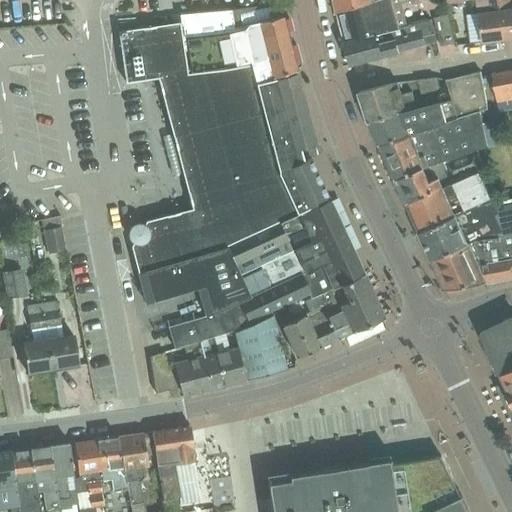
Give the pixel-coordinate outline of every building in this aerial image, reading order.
[(338,12),(376,1),(376,0),(335,0),(337,12),(338,12)] [(338,12),(345,42),(400,29),(407,27),(402,5),(418,0),(417,0),(379,0),(376,1),(338,12)] [(483,42),(504,40),(498,0),(456,0),(457,0),(458,0),(487,0),(489,13),(479,14),(483,42)] [(498,0),(504,40),(511,38),(511,7),(511,0),(498,0)] [(230,11),(180,15),(181,23),(189,72),(227,68),(251,63),(262,60),(267,80),(273,78),(288,73),(296,71),(282,17),(278,18),(276,7),(239,10),(241,27),(233,29),(230,11)] [(469,44),(479,43),(477,12),(466,13),(469,44)] [(455,43),(450,24),(448,16),(434,20),(441,47),(455,43)] [(437,41),(432,22),(407,27),(400,29),(345,42),(352,66),(425,46),(425,44),(437,41)] [(181,23),(118,32),(126,83),(158,78),(193,209),(177,213),(146,221),(144,225),(141,224),(137,224),(134,225),(131,227),(129,230),(128,234),(129,237),(131,240),(134,243),(131,246),(138,273),(191,257),(200,254),(200,255),(220,249),(226,246),(227,246),(330,199),(328,197),(322,200),(305,162),(301,149),(308,147),(288,73),(273,78),(267,80),(255,83),(250,64),(251,63),(227,68),(189,72),(181,23)] [(511,99),(506,71),(493,74),(498,102),(511,99)] [(481,72),(446,80),(452,99),(458,118),(481,111),(489,109),(481,72)] [(436,78),(418,81),(422,94),(439,90),(436,78)] [(389,85),(359,93),(368,122),(406,112),(407,113),(417,110),(411,93),(400,95),(398,83),(389,85)] [(406,112),(368,122),(379,145),(433,128),(458,118),(452,99),(417,110),(407,113),(406,112)] [(433,128),(379,145),(387,162),(395,180),(424,169),(455,157),(479,150),(489,147),(485,129),(481,111),(458,118),(433,128)] [(424,169),(395,180),(406,203),(443,187),(484,168),(479,150),(455,157),(424,169)] [(443,187),(406,203),(419,233),(449,220),(479,206),(496,202),(490,181),(484,168),(443,187)] [(449,220),(419,233),(432,260),(468,244),(475,240),(500,237),(511,235),(511,198),(496,202),(479,206),(449,220)] [(227,246),(226,246),(239,275),(252,269),(311,241),(311,242),(342,227),(330,199),(227,246)] [(61,227),(44,230),(49,254),(66,250),(61,227)] [(252,269),(239,275),(250,298),(292,278),(305,273),(353,251),(342,227),(311,242),(311,241),(252,269)] [(468,244),(432,260),(445,290),(511,277),(511,235),(500,237),(475,240),(468,244)] [(191,257),(138,273),(146,304),(198,288),(207,316),(221,311),(227,308),(242,302),(250,298),(239,275),(226,246),(220,249),(200,255),(200,254),(191,257)] [(193,320),(168,327),(175,349),(184,346),(200,341),(225,333),(233,331),(271,311),(309,294),(311,298),(341,284),(363,274),(353,251),(305,273),(292,278),(250,298),(242,302),(227,308),(221,311),(207,316),(193,320)] [(22,270),(5,272),(9,298),(26,295),(22,270)] [(311,298),(304,301),(310,313),(306,315),(310,324),(321,347),(383,318),(363,274),(341,284),(311,298)] [(42,305),(53,370),(78,366),(73,335),(60,337),(58,325),(62,325),(58,302),(42,305)] [(28,374),(53,370),(42,305),(27,307),(31,330),(34,329),(36,341),(23,343),(28,374)] [(271,311),(233,331),(234,334),(237,347),(246,381),(287,370),(282,351),(272,316),(271,311)] [(321,347),(310,324),(306,315),(292,321),(290,316),(280,321),(297,357),(321,347)] [(502,376),(511,371),(511,318),(497,326),(486,333),(485,333),(484,335),(484,336),(490,348),(489,348),(502,376)] [(0,359),(13,357),(8,330),(0,331),(0,359)] [(225,333),(200,341),(213,389),(246,381),(237,347),(229,349),(225,333)] [(163,352),(150,357),(155,393),(182,386),(185,397),(213,389),(200,341),(184,346),(188,359),(167,365),(163,352)] [(511,420),(511,371),(502,376),(505,383),(496,387),(511,420)] [(176,465),(195,462),(193,450),(194,450),(193,449),(190,426),(151,432),(154,452),(165,511),(180,511),(179,498),(181,497),(176,465)] [(142,468),(149,467),(147,454),(154,452),(151,432),(117,437),(117,438),(127,489),(131,511),(145,511),(140,482),(144,478),(142,468)] [(117,438),(117,437),(97,440),(103,480),(103,481),(112,480),(113,492),(127,489),(117,438)] [(100,481),(103,480),(97,440),(74,444),(80,480),(75,481),(78,504),(79,511),(96,511),(96,509),(105,507),(100,481)] [(77,511),(76,504),(78,504),(75,481),(69,445),(49,447),(60,511),(77,511)] [(60,511),(49,447),(31,449),(37,492),(43,492),(46,510),(48,511),(47,511),(60,511)] [(39,511),(37,492),(31,449),(11,452),(20,511),(39,511)] [(20,511),(11,452),(0,453),(0,510),(10,509),(10,511),(20,511)] [(434,511),(460,498),(441,457),(371,467),(383,511),(434,511)] [(383,511),(371,467),(370,463),(319,472),(325,511),(383,511)] [(325,511),(319,472),(267,480),(271,511),(325,511)] [(434,511),(467,511),(460,498),(434,511)]
